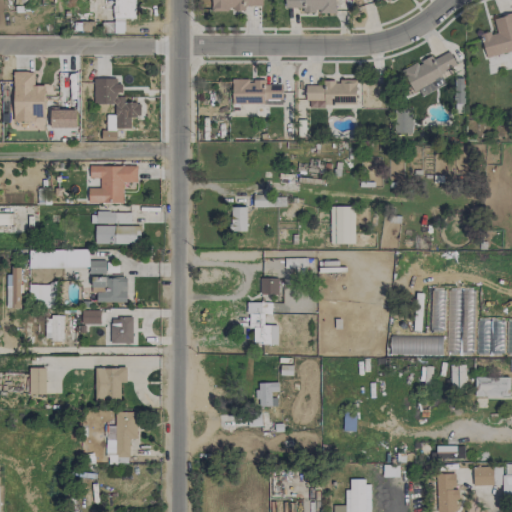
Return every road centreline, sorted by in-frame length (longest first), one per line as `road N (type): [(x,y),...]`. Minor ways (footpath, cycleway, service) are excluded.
road 1 (tertiary): [(176,0),(178,511)]
road 2 (residential): [(176,49),(363,46),(450,0)]
road 3 (residential): [(177,152),(0,153)]
road 4 (residential): [(176,49),(0,47)]
